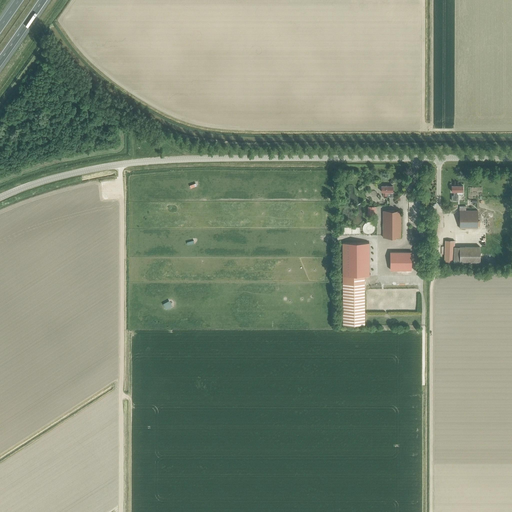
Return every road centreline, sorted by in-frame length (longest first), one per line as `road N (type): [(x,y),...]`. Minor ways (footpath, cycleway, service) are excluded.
road 1 (unclassified): [(0,197),(73,173),(173,159),(511,158)]
road 2 (track): [(118,164),(119,507)]
